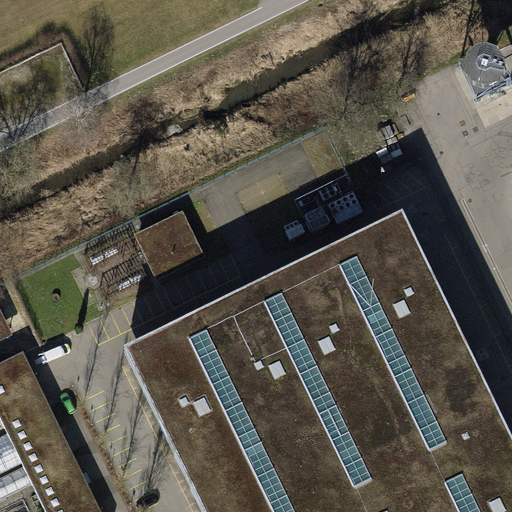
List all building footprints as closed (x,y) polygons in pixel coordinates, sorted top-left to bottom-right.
[(471,62),(467,68),(465,73),(465,81),(468,87),(472,93),(478,97),(486,98),(493,97),(500,92),(505,86),(507,79),(506,72),(503,65),(498,60),(491,57),(484,56),(477,58),(471,62)] [(182,217),(139,238),(158,279),(201,258),(182,217)] [(511,511),(511,443),(403,219),(124,355),(200,511),(511,511)] [(0,344),(13,338),(0,310),(0,344)] [(22,464),(24,469),(32,485),(45,511),(100,511),(24,354),(0,365),(0,419),(1,422),(8,435),(22,464)] [(0,475),(22,464),(8,435),(0,438),(0,475)] [(0,500),(32,485),(24,469),(0,480),(0,500)]
